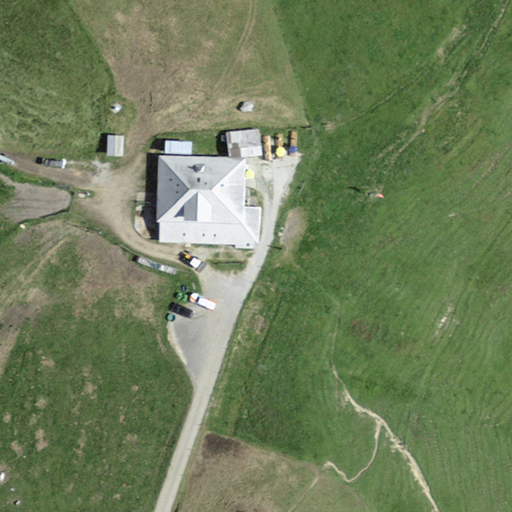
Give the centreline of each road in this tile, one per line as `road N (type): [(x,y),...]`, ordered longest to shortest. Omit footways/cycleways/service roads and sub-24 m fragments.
road 1 (track): [(160,511),(234,303),(263,247),(304,115),(269,0)]
road 2 (track): [(476,0),(413,61),(300,127)]
road 3 (track): [(234,303),(203,267),(130,239),(102,192)]
